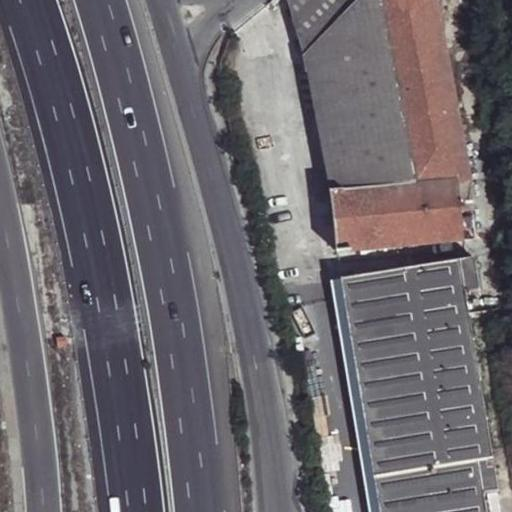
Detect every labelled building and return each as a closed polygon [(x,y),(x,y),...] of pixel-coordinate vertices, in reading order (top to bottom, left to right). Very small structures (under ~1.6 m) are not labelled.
[(284,0),(292,26),(295,35),(307,86),(312,108),(321,151),(326,182),(327,184),(329,196),(336,252),(475,237),(472,214),(460,214),(459,198),(472,196),(439,0),(284,0)] [(476,257),(481,288),(490,287),(485,256),(476,257)] [(499,491),(477,348),(471,315),(472,310),(484,307),(481,288),(476,257),(341,279),(378,511),(488,511),(486,494),(499,491)] [(378,511),(341,279),(332,281),(369,511),(378,511)] [(471,315),(477,348),(486,346),(480,314),(471,315)]
